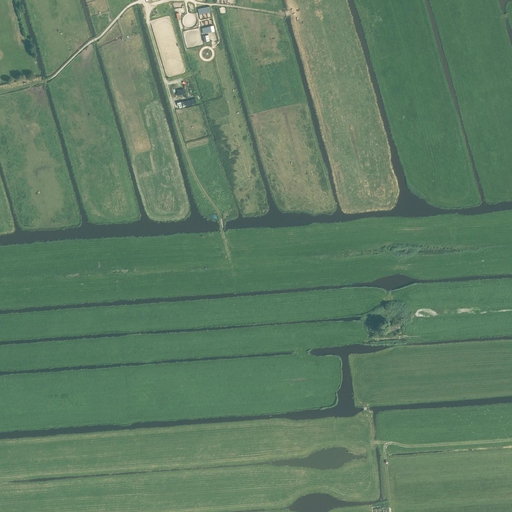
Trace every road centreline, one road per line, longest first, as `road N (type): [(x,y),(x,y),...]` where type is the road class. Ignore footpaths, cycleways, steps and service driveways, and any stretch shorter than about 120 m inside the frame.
road 1 (track): [(230,267),(221,218),(190,166),(142,0)]
road 2 (track): [(511,440),(388,444),(389,511)]
road 3 (track): [(142,0),(49,79),(0,92)]
